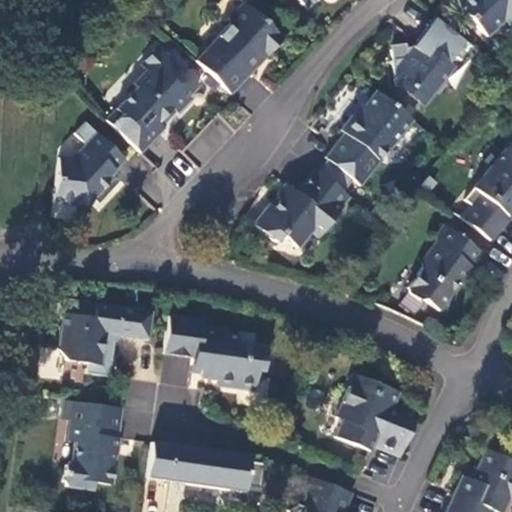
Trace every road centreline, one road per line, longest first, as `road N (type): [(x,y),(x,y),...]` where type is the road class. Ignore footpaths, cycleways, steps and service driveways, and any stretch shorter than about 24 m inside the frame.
road 1 (residential): [(378,0),(232,165),(170,221),(155,258)]
road 2 (residential): [(474,365),(442,361),(307,301),(155,258)]
road 3 (residential): [(399,491),(163,394)]
road 4 (residential): [(155,258),(0,261)]
road 5 (residential): [(474,365),(399,491)]
